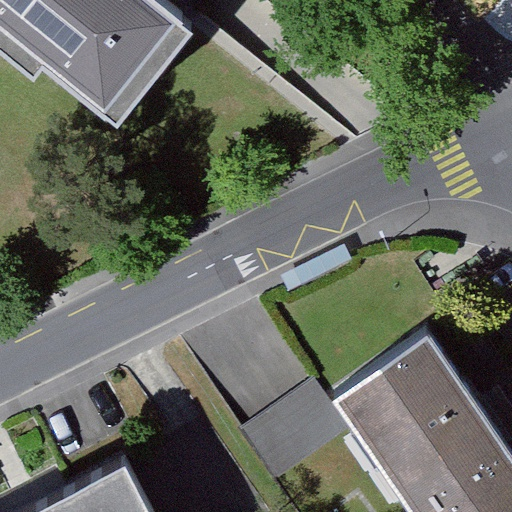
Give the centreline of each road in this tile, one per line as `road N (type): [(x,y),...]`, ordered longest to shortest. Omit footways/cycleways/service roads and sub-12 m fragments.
road 1 (residential): [(508,123),(333,204),(0,379)]
road 2 (residential): [(419,0),(480,98),(508,123)]
